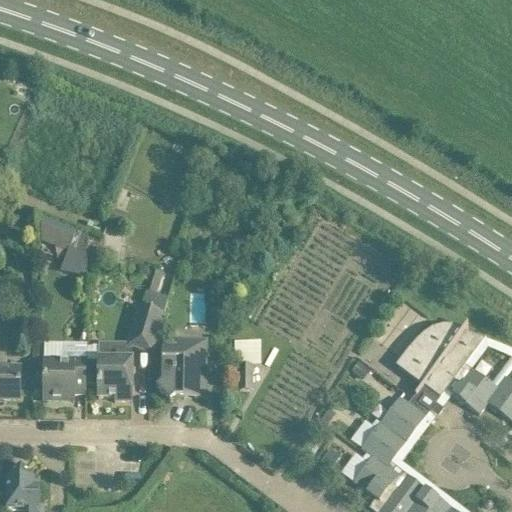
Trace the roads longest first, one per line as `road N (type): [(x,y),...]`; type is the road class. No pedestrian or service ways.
road 1 (secondary): [(511,260),(332,151),(155,67),(0,9)]
road 2 (residential): [(306,511),(206,442),(0,437)]
